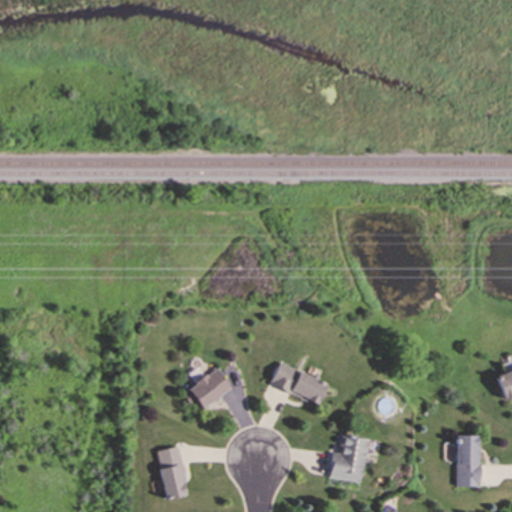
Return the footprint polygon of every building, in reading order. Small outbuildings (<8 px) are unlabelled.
[(315,404),(324,383),(276,362),(267,383),(315,404)] [(178,392),(186,402),(192,398),(199,407),(228,387),(214,367),(178,392)] [(511,368),(493,375),(502,399),(511,395),(511,368)] [(357,481),(364,438),(338,434),(336,452),(329,452),(326,476),(357,481)] [(452,485),(476,486),(477,435),(454,434),(452,485)] [(153,450),(163,499),(184,494),(175,446),(153,450)]
